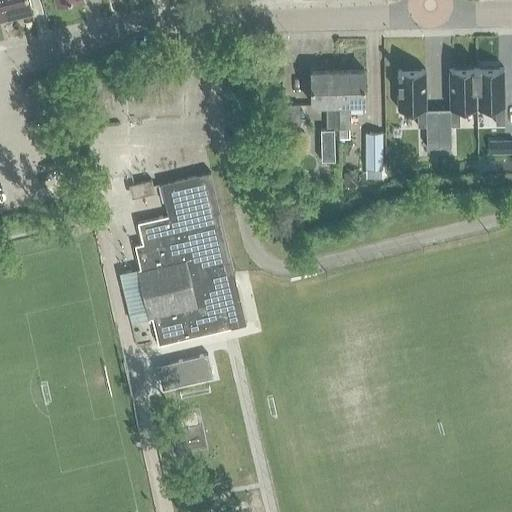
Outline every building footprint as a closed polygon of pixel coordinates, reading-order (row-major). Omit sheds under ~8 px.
[(1,0),(5,16),(31,10),(28,0),(1,0)] [(504,125),(503,68),(476,69),(477,108),(495,108),(495,125),(504,125)] [(476,69),(449,69),(450,126),(459,126),(459,109),(477,108),(476,69)] [(337,71),(338,129),(338,139),(348,139),(348,129),(350,129),(350,104),(364,104),(363,70),(337,71)] [(398,110),(417,109),(417,127),(426,127),(425,70),(397,70),(398,110)] [(333,129),(338,129),(337,71),(310,72),(311,105),(325,105),(326,130),(333,129)] [(299,130),(299,104),(287,105),(287,130),(299,130)] [(276,129),(286,129),(286,106),(276,106),(276,129)] [(333,129),(326,130),(320,130),(321,161),(334,161),(333,129)] [(450,130),(438,131),(438,147),(450,147),(450,130)] [(438,131),(425,131),(426,148),(438,147),(438,131)] [(364,169),(381,170),(382,133),(365,133),(364,169)] [(511,140),(489,141),(489,153),(511,152),(511,140)] [(151,319),(157,345),(246,327),(235,280),(211,172),(164,182),(171,215),(137,223),(142,244),(139,244),(135,251),(139,269),(136,270),(148,319),(151,319)] [(133,184),(136,197),(154,193),(151,180),(133,184)] [(207,354),(168,363),(174,386),(213,377),(207,354)]
